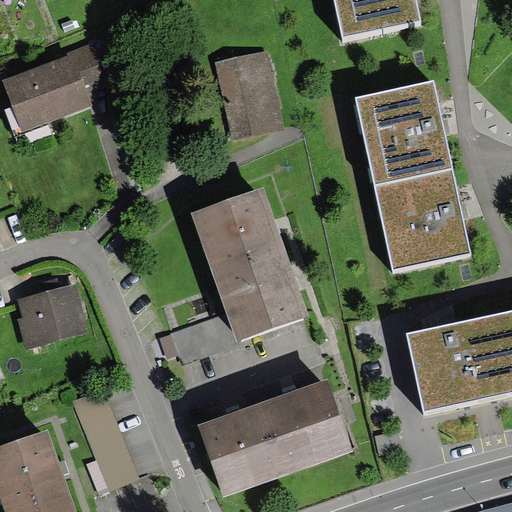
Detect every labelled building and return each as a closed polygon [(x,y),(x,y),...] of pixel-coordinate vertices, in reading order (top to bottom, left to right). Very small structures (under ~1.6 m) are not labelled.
[(414,0),(332,0),(342,43),(420,26),(414,0)] [(7,86),(23,128),(87,105),(76,76),(82,73),(87,82),(103,76),(93,48),(68,57),(70,62),(7,86)] [(269,133),(263,108),(277,105),(265,54),(218,65),(234,140),(269,133)] [(374,188),(452,171),(433,85),(355,102),(374,188)] [(455,187),(452,171),(374,188),(392,274),(471,257),(455,187)] [(224,272),(278,252),(258,196),(205,216),(224,272)] [(248,339),(302,320),(278,252),(224,272),(248,339)] [(32,323),(37,342),(82,330),(71,291),(59,294),(57,290),(44,293),(45,298),(23,304),(29,324),(32,323)] [(171,335),(181,363),(241,342),(231,314),(171,335)] [(511,314),(492,319),(509,397),(511,396),(511,314)] [(509,397),(492,319),(406,338),(423,416),(509,397)] [(259,413),(277,467),(345,443),(340,430),(326,389),(286,403),(259,413)] [(74,403),(109,491),(137,480),(102,392),(74,403)] [(202,433),(222,486),(277,467),(259,413),(202,433)] [(44,437),(0,452),(0,484),(9,511),(13,511),(64,494),(58,477),(62,476),(57,463),(54,464),(44,437)] [(70,511),(64,494),(13,511),(70,511)]
